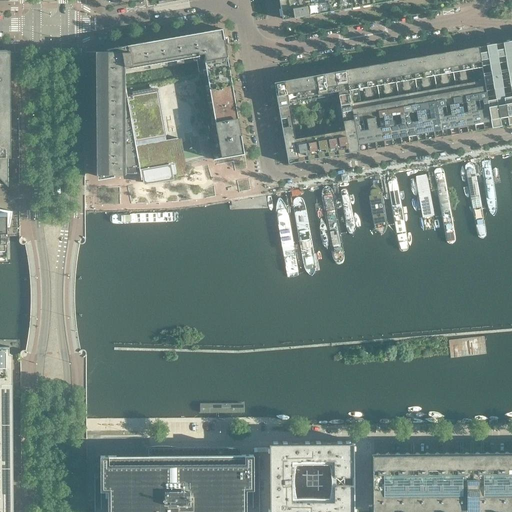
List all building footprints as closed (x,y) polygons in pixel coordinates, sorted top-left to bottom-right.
[(309,15),(305,0),(279,0),(281,14),(282,20),(309,15)] [(319,13),(316,0),(305,0),(309,15),(319,13)] [(330,12),(327,0),(316,0),(319,13),(330,12)] [(327,0),(330,12),(351,8),(349,0),(327,0)] [(184,177),(178,138),(170,139),(166,140),(165,136),(165,135),(165,134),(166,134),(158,89),(132,93),(132,94),(131,94),(132,98),(128,99),(122,67),(128,66),(132,65),(132,68),(196,57),(199,76),(213,157),(214,159),(213,159),(244,154),(222,29),(106,49),(107,52),(100,52),(100,63),(98,63),(98,62),(97,62),(98,173),(98,180),(114,177),(114,174),(140,174),(140,175),(141,175),(143,184),(184,177)] [(511,40),(511,41),(511,40),(502,42),(502,43),(495,44),(495,43),(486,45),(486,46),(479,47),(479,46),(473,47),(473,48),(463,50),(463,49),(454,51),(444,53),(444,52),(435,54),(425,56),(416,57),(416,58),(406,60),(406,59),(397,61),(387,63),(387,62),(378,64),(368,66),(359,67),(360,68),(349,70),(349,69),(345,70),(349,93),(350,102),(353,119),(355,128),(359,151),(368,150),(362,118),(370,116),(378,115),(387,113),(395,112),(403,110),(412,109),(420,107),(428,106),(437,105),(445,103),(453,102),(462,100),(470,99),(478,97),(486,96),(495,94),(503,93),(511,91),(511,40)] [(0,178),(8,186),(7,50),(0,50),(0,178)] [(349,93),(345,70),(334,72),(338,95),(349,93)] [(338,95),(334,72),(324,73),(328,96),(338,95)] [(328,96),(324,73),(314,75),(318,98),(328,96)] [(318,98),(314,75),(304,77),(308,100),(318,98)] [(308,100),(304,77),(294,79),(298,102),(308,100)] [(298,102),(294,79),(284,81),(288,103),(289,103),(298,102)] [(288,103),(284,81),(274,82),(277,100),(278,106),(289,104),(289,103),(288,103)] [(511,124),(511,94),(511,91),(503,93),(509,125),(511,124)] [(349,93),(338,95),(340,104),(350,102),(349,93)] [(509,125),(503,93),(495,94),(501,126),(509,125)] [(501,126),(495,94),(486,96),(492,128),(501,126)] [(492,128),(486,96),(478,97),(484,129),(492,128)] [(484,129),(478,97),(470,99),(475,131),(484,129)] [(475,131),(470,99),(462,100),(467,132),(475,131)] [(467,132),(462,100),(453,102),(459,134),(467,132)] [(353,119),(350,102),(340,104),(336,104),(339,122),(343,121),(353,119)] [(459,134),(453,102),(445,103),(451,135),(459,134)] [(451,135),(445,103),(437,105),(442,137),(451,135)] [(442,137),(437,105),(428,106),(434,138),(442,137)] [(434,138),(428,106),(420,107),(426,139),(434,138)] [(426,139),(420,107),(412,109),(417,141),(426,139)] [(417,141),(412,109),(403,110),(409,142),(417,141)] [(409,142),(403,110),(395,112),(401,144),(409,142)] [(401,144),(395,112),(387,113),(392,145),(401,144)] [(392,145),(387,113),(378,115),(384,147),(392,145)] [(299,162),(294,139),(295,139),(291,115),(280,117),(280,121),(288,164),(299,162)] [(384,147),(378,115),(370,116),(376,148),(384,147)] [(376,148),(370,116),(362,118),(368,150),(376,148)] [(355,128),(353,119),(343,121),(344,130),(345,130),(355,128)] [(359,151),(355,128),(345,130),(349,153),(359,151)] [(349,153),(345,130),(344,130),(335,132),(339,155),(349,153)] [(339,155),(335,132),(325,134),(329,157),(339,155)] [(329,157),(325,134),(315,135),(319,158),(329,157)] [(319,158),(315,135),(305,137),(309,160),(319,158)] [(305,137),(295,139),(294,139),(299,162),(309,160),(305,137)] [(482,164),(489,204),(489,206),(490,208),(490,210),(491,212),(492,213),(493,214),(494,215),(495,216),(496,215),(497,213),(497,212),(498,211),(498,209),(498,207),(498,205),(498,203),(492,163),(491,161),(490,159),(488,158),(486,158),(485,158),(483,160),(483,161),(482,162),(482,164)] [(466,170),(472,205),(473,207),(473,208),(474,210),(475,211),(476,212),(477,213),(478,214),(479,215),(479,214),(480,213),(481,212),(481,210),(481,209),(481,207),(481,205),(481,203),(475,168),(475,167),(474,165),(473,165),(471,164),(470,164),(469,164),(467,166),(466,168),(466,170)] [(457,241),(444,171),(443,170),(442,169),(441,168),(440,168),(439,168),(438,168),(437,168),(436,169),(435,169),(434,170),(434,171),(434,172),(433,172),(433,173),(448,243),(449,244),(449,245),(450,245),(451,245),(452,245),(453,245),(454,245),(455,244),(456,244),(456,243),(457,242),(457,241)] [(416,176),(424,226),(436,224),(428,174),(416,176)] [(369,195),(375,230),(376,231),(377,232),(378,234),(380,235),(381,236),(383,237),(384,235),(385,234),(385,233),(386,231),(387,230),(387,228),(388,227),(383,194),(382,192),(381,191),(380,190),(379,189),(378,188),(376,187),(375,186),(374,185),(373,186),(372,188),(371,189),(370,191),(370,192),(369,194),(369,195)] [(405,226),(405,225),(398,187),(397,187),(397,186),(396,185),(395,185),(394,185),(393,185),(392,185),(391,185),(390,185),(390,186),(389,187),(388,188),(388,189),(395,227),(395,228),(396,229),(397,230),(398,231),(399,231),(400,231),(401,231),(402,231),(402,230),(403,230),(404,229),(404,228),(405,227),(405,226)] [(322,192),(322,193),(333,258),(337,264),(338,264),(339,264),(339,265),(340,265),(341,264),(342,264),(342,263),(343,263),(344,257),(333,191),(333,190),(332,189),(331,188),(331,187),(330,187),(329,186),(328,186),(327,186),(326,186),(325,186),(324,187),(323,187),(323,188),(322,189),(322,190),(322,191),(322,192)] [(340,193),(347,231),(348,232),(348,233),(349,234),(350,235),(351,236),(352,237),(353,238),(354,237),(354,236),(355,235),(355,234),(355,233),(356,232),(356,231),(356,229),(355,228),(348,191),(347,190),(346,189),(345,189),(344,189),(343,189),(342,190),(341,190),(341,191),(340,192),(340,193)] [(296,201),(309,270),(309,271),(309,272),(309,273),(309,274),(310,275),(311,275),(311,276),(312,277),(313,277),(314,277),(315,277),(316,277),(317,277),(318,277),(319,276),(320,276),(321,275),(321,274),(322,273),(322,272),(322,271),(322,270),(322,269),(322,268),(321,267),(308,199),(308,198),(308,197),(307,196),(306,195),(305,194),(304,194),(303,194),(302,194),(301,194),(300,194),(299,194),(299,195),(298,195),(297,196),(297,197),(296,198),(296,199),(296,200),(296,201)] [(278,198),(278,199),(276,209),(285,276),(293,277),(298,273),(287,206),(282,198),(281,198),(281,197),(280,197),(279,197),(278,198)] [(227,218),(225,208),(186,214),(186,217),(190,216),(191,223),(227,218)] [(7,236),(7,227),(10,227),(12,211),(0,209),(0,257),(8,258),(7,238),(9,238),(9,236),(7,236)] [(180,216),(158,217),(158,225),(180,225),(180,216)] [(0,503),(10,503),(10,413),(10,406),(9,346),(8,346),(8,347),(0,346),(0,503)] [(196,405),(190,405),(190,416),(199,417),(204,417),(210,417),(215,417),(220,417),(226,417),(231,417),(238,417),(240,417),(243,416),(245,416),(247,415),(248,414),(250,414),(252,413),(254,412),(255,411),(253,409),(251,408),(248,407),(246,406),(243,405),(241,405),(238,404),(226,404),(214,404),(208,404),(202,404),(196,405)] [(97,405),(97,416),(126,416),(126,405),(97,405)] [(143,405),(143,416),(172,416),(172,405),(143,405)] [(353,511),(353,475),(353,454),(353,445),(349,445),(349,442),(349,441),(345,441),(345,442),(341,442),(341,441),(336,441),(336,442),(320,442),(320,441),(315,441),(315,442),(308,442),(308,441),(304,441),(304,442),(286,442),(286,441),(282,441),(282,442),(277,442),(277,441),(273,441),(273,443),(272,443),(272,445),(269,445),(269,447),(267,447),(267,452),(269,452),(269,453),(268,454),(267,454),(267,455),(267,456),(268,456),(269,456),(269,508),(268,508),(267,511),(353,511)] [(253,489),(253,455),(253,454),(241,454),(241,446),(176,447),(174,446),(170,446),(166,445),(162,445),(158,445),(154,446),(152,446),(149,447),(147,447),(147,455),(116,456),(116,455),(100,455),(100,490),(108,490),(107,511),(245,511),(246,489),(253,489)] [(511,511),(511,452),(509,453),(504,453),(499,453),(499,454),(494,455),(494,453),(489,453),(484,453),(479,453),(479,455),(474,455),(474,453),(471,453),(471,511),(511,511)] [(471,511),(471,453),(468,453),(468,455),(464,455),(464,453),(459,453),(454,453),(449,453),(449,455),(444,455),(444,453),(439,453),(439,454),(434,454),(434,453),(429,454),(429,453),(424,453),(424,454),(419,454),(419,455),(414,455),(414,454),(409,454),(409,453),(404,453),(404,454),(399,454),(395,454),(389,454),(389,455),(385,455),(385,454),(379,454),(375,454),(371,454),(371,455),(371,466),(371,467),(371,472),(371,477),(371,479),(371,489),(371,491),(372,501),(371,501),(371,502),(372,502),(371,511),(471,511)] [(10,511),(10,503),(0,503),(0,511),(10,511)]
